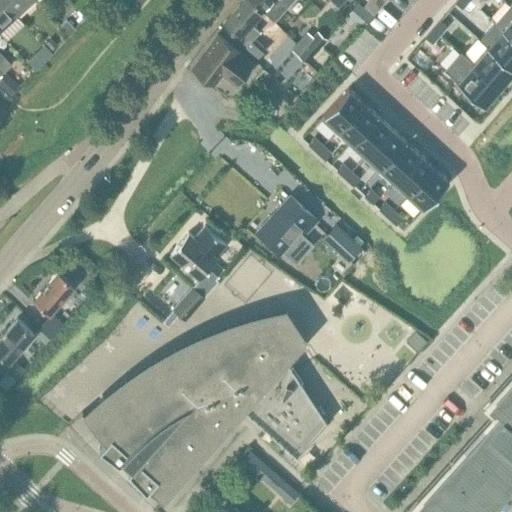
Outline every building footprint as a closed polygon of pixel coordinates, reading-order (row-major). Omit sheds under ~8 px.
[(0,0),(0,26),(15,13),(2,0),(0,0)] [(2,0),(15,13),(29,0),(2,0)] [(252,0),(242,0),(222,22),(237,36),(238,35),(240,37),(245,30),(250,34),(258,25),(254,21),(262,12),(261,10),(262,9),(252,0)] [(252,0),(262,9),(273,18),(289,0),(252,0)] [(382,0),(366,0),(362,4),(372,13),(383,1),(382,0)] [(455,0),(454,2),(455,2),(462,9),(469,0),(455,0)] [(357,1),(348,12),(362,25),(371,14),(357,1)] [(511,6),(509,4),(495,21),(501,26),(511,36),(511,6)] [(66,19),(60,25),(69,34),(74,30),(75,28),(66,19)] [(439,19),(431,28),(432,28),(439,34),(447,25),(440,19),(439,19)] [(495,21),(479,38),(485,43),(511,66),(511,36),(501,26),(495,21)] [(431,28),(424,36),(424,37),(432,43),(439,34),(432,28),(431,28)] [(237,51),(238,49),(217,33),(192,67),(213,82),(221,72),(235,83),(251,62),(237,51)] [(296,53),(306,61),(321,45),(322,44),(311,36),(296,53)] [(51,37),(44,42),(50,49),(57,44),(51,37)] [(253,37),(245,47),(257,57),(265,47),(253,37)] [(511,66),(485,43),(470,61),(499,86),(511,71),(511,66)] [(0,51),(0,73),(11,63),(0,51)] [(35,51),(26,59),(35,69),(44,61),(35,51)] [(459,51),(443,69),(454,79),(483,104),(499,86),(470,61),(459,51)] [(263,69),(258,75),(261,77),(267,76),(269,74),(263,69)] [(6,72),(0,77),(0,85),(9,94),(19,84),(6,72)] [(347,86),(322,114),(337,127),(362,100),(347,86)] [(362,100),(337,127),(351,140),(376,112),(362,100)] [(376,112),(351,140),(366,153),(391,125),(376,112)] [(391,125),(366,153),(381,166),(405,139),(391,125)] [(314,136),(307,143),(316,151),(322,143),(314,136)] [(405,139),(381,166),(395,179),(419,151),(405,139)] [(322,143),(316,151),(324,159),(331,151),(322,143)] [(419,151),(395,179),(409,192),(434,164),(419,151)] [(342,162),(336,169),(344,177),(351,169),(342,162)] [(434,164),(409,192),(424,205),(448,177),(434,164)] [(351,169),(344,177),(353,185),(360,177),(351,169)] [(370,188),(363,195),(372,203),(379,195),(370,188)] [(254,230),(280,254),(302,230),(306,234),(319,219),(290,192),(254,230)] [(385,200),(378,208),(386,216),(393,208),(385,200)] [(393,208),(386,216),(395,224),(402,216),(393,208)] [(348,262),(353,256),(354,256),(362,248),(361,247),(362,246),(335,222),(321,237),(348,262)] [(172,307),(161,319),(167,324),(178,312),(184,318),(204,295),(218,280),(217,279),(216,278),(224,268),(224,267),(223,268),(214,261),(218,256),(216,255),(226,243),(204,225),(194,236),(188,231),(170,252),(199,277),(192,285),(172,307)] [(33,299),(49,313),(37,327),(50,337),(51,336),(63,322),(51,311),(75,284),(58,270),(33,299)] [(82,410),(81,411),(104,441),(98,448),(118,462),(122,458),(131,466),(127,470),(157,495),(163,499),(210,447),(244,409),(296,455),(327,421),(287,360),(307,338),(288,308),(255,316),(224,326),(193,339),(163,354),(135,371),(109,391),(84,414),(82,410)] [(15,317),(0,334),(0,369),(4,373),(0,378),(0,383),(6,388),(13,380),(23,368),(15,361),(12,364),(8,360),(32,332),(15,317)] [(37,327),(33,331),(46,342),(50,337),(37,327)] [(415,329),(405,340),(416,350),(426,339),(415,329)] [(492,511),(493,511),(491,510),(498,502),(500,503),(511,490),(511,489),(511,486),(511,379),(509,383),(511,385),(511,386),(504,396),(501,392),(490,404),(502,415),(488,430),(486,428),(478,437),(475,440),(477,441),(468,451),(467,449),(456,461),(457,463),(449,472),(447,471),(437,482),(438,484),(430,493),(428,492),(417,504),(419,505),(412,511),(492,511)] [(264,481),(272,487),(289,502),(297,492),(273,471),(264,481)] [(253,511),(252,511),(250,511),(239,511),(228,502),(229,501),(228,500),(216,511),(253,511)]
